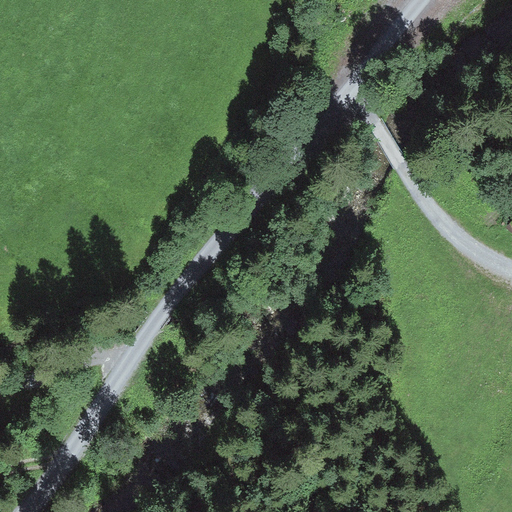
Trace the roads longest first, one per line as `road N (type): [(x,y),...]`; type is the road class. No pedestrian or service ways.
road 1 (unclassified): [(417,0),(347,81),(274,190),(122,363),(25,511)]
road 2 (track): [(511,264),(462,235),(429,203),(347,81)]
